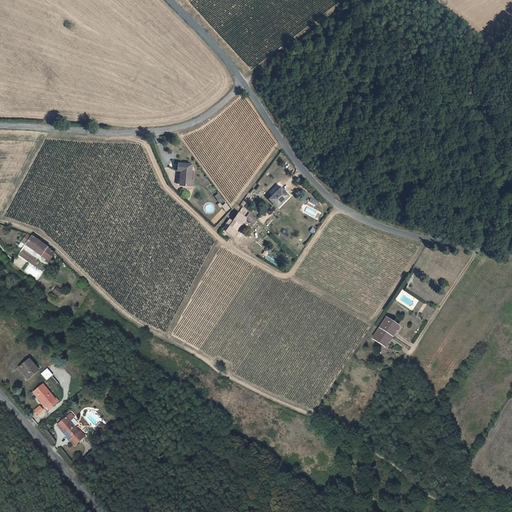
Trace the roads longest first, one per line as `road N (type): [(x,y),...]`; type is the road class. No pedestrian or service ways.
road 1 (track): [(451,511),(336,429),(141,325),(46,239),(0,220)]
road 2 (tertiary): [(511,252),(397,232),(349,213),(312,179),(244,83)]
road 3 (unclassified): [(0,126),(176,128),(208,115),(244,83)]
road 4 (unclassified): [(101,511),(0,392)]
